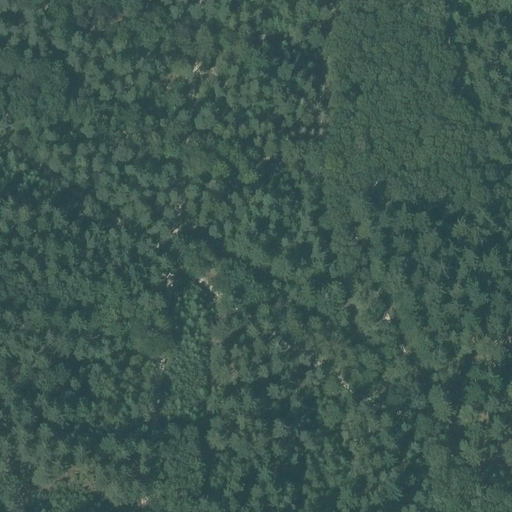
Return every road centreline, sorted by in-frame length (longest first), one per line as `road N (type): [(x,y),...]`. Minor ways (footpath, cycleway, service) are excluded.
road 1 (track): [(445,0),(474,166),(389,173),(356,198),(350,221),(453,464),(479,485),(511,495)]
road 2 (track): [(431,417),(366,402),(0,140)]
road 3 (track): [(204,0),(144,511)]
